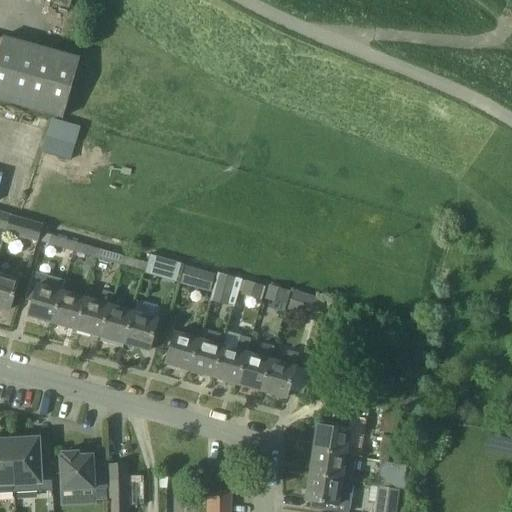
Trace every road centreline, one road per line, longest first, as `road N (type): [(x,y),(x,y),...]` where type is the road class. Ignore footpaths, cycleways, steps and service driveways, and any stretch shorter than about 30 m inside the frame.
road 1 (residential): [(263,511),(264,459),(247,440),(0,368)]
road 2 (unclassified): [(511,122),(243,0)]
